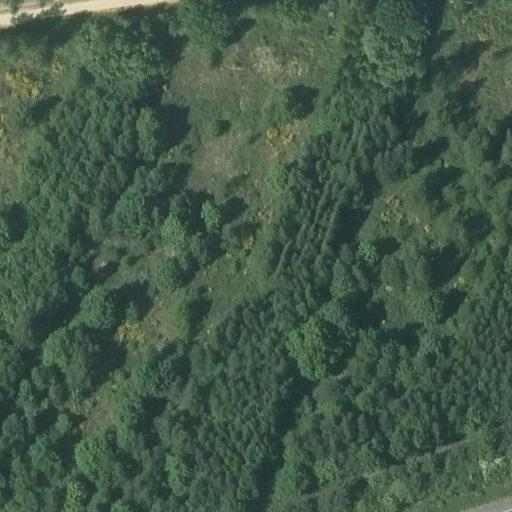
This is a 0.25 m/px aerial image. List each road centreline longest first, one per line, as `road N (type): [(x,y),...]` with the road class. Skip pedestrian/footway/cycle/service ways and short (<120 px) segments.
road 1 (track): [(511,432),(285,511)]
road 2 (track): [(0,27),(182,0)]
